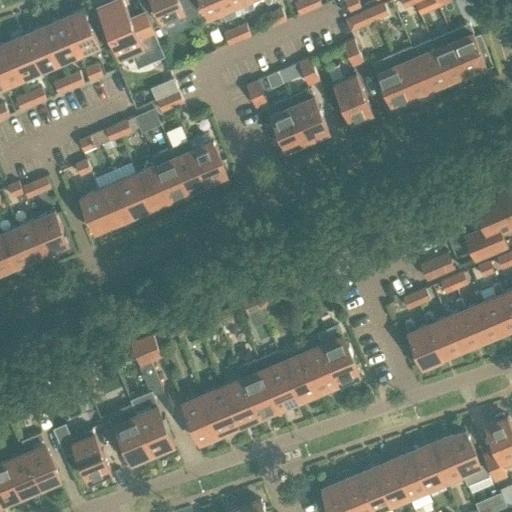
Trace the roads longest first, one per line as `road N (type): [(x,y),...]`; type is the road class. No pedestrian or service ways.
road 1 (residential): [(511,97),(0,317)]
road 2 (residential): [(76,511),(511,363)]
